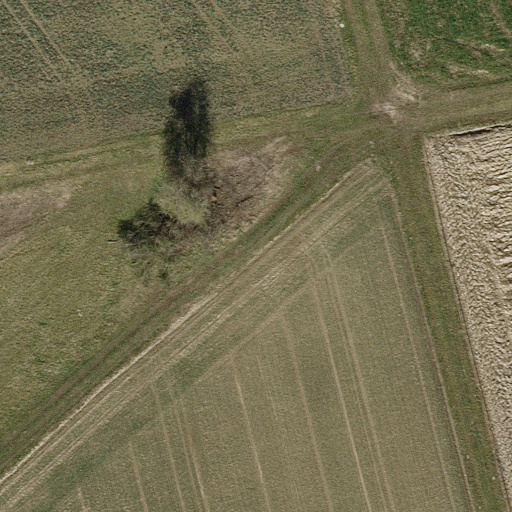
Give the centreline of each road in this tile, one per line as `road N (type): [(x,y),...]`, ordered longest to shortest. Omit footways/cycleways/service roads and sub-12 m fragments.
road 1 (track): [(0,462),(390,121),(511,99)]
road 2 (track): [(490,511),(355,0)]
road 3 (track): [(390,121),(304,125),(0,180)]
